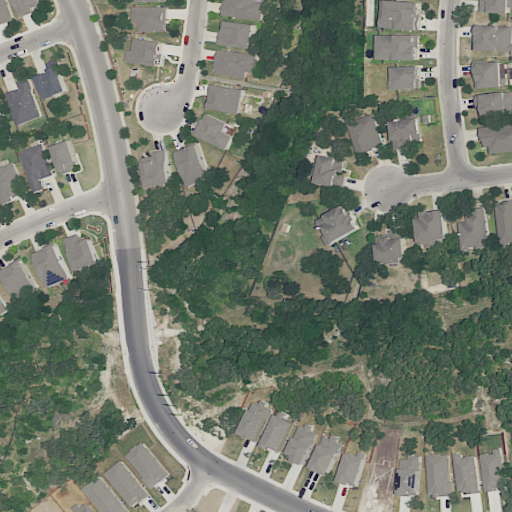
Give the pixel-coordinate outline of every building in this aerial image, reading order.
[(0,0),(0,25),(14,20),(6,0),(0,0)] [(13,0),(20,17),(34,13),(32,8),(42,5),(39,0),(13,0)] [(261,21),(264,3),(257,1),(256,0),(224,0),(222,14),(261,21)] [(509,0),(483,0),(483,13),(509,13),(509,0)] [(382,29),(420,30),(421,2),(383,1),(382,29)] [(168,31),(167,7),(135,7),(135,32),(168,31)] [(219,32),(218,46),(253,48),(254,23),(225,22),(224,32),(219,32)] [(476,50),(511,51),(511,26),(477,26),(476,50)] [(419,35),(378,35),(378,60),(419,60),(419,35)] [(126,62),(161,67),(165,43),(134,38),(132,50),(128,50),(126,62)] [(215,74),(247,78),(248,72),(256,73),(258,55),(218,50),(215,74)] [(47,63),(50,73),(37,77),(44,99),(68,92),(57,60),(47,63)] [(475,88),(502,87),(501,62),(475,63),(475,88)] [(393,67),(393,90),(422,89),(421,67),(393,67)] [(41,118),(29,79),(17,83),(19,89),(7,93),(17,125),(41,118)] [(240,114),(244,90),(212,84),(208,108),(240,114)] [(511,92),(479,94),(480,116),(511,114),(511,92)] [(233,136),(224,132),(228,124),(204,113),(195,135),(227,150),(233,136)] [(350,121),(357,155),(384,150),(376,115),(350,121)] [(415,145),(415,134),(421,134),(420,119),(393,120),(394,146),(415,145)] [(492,154),(511,151),(511,124),(482,127),(484,148),(491,148),(492,154)] [(52,147),(62,174),(80,167),(71,140),(52,147)] [(36,193),(47,188),(44,180),(55,175),(42,143),(20,152),(36,193)] [(187,187),(211,179),(200,144),(176,152),(187,187)] [(167,153),(143,156),(147,187),(171,184),(167,153)] [(342,188),(348,161),(319,154),(315,171),(318,171),(316,182),(342,188)] [(0,195),(2,203),(25,195),(15,163),(0,167),(0,195)] [(511,244),(511,203),(497,204),(500,246),(511,244)] [(330,245),(360,230),(347,205),(317,220),(330,245)] [(489,248),(485,208),(466,210),(467,222),(460,223),(462,250),(489,248)] [(445,211),(418,213),(421,246),(436,245),(436,240),(447,239),(445,211)] [(379,260),(387,259),(387,263),(407,261),(404,232),(376,234),(379,260)] [(77,271),(100,263),(91,239),(81,243),(78,234),(65,239),(77,271)] [(71,279),(57,244),(34,254),(49,288),(71,279)] [(15,298),(37,287),(23,260),(1,272),(15,298)]
